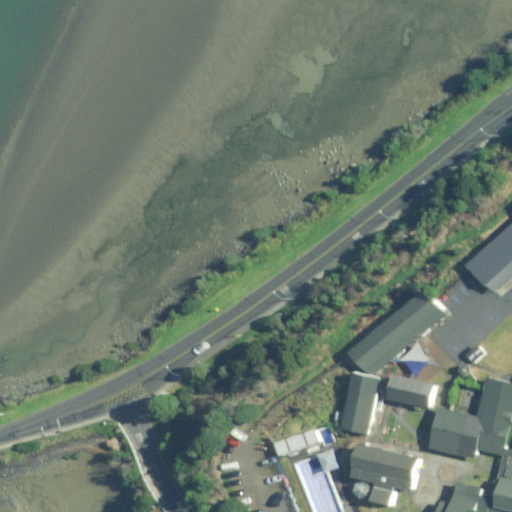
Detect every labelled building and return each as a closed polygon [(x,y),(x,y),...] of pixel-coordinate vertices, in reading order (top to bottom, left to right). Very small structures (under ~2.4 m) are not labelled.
[(444,304),(427,283),(351,345),(368,366),(444,304)] [(382,374),(354,365),(337,424),(366,432),(382,374)] [(434,379),(393,367),(386,392),(427,404),(434,379)] [(511,422),(507,421),(511,406),(511,376),(482,369),(471,408),(437,399),(429,429),(502,448),(498,465),(501,466),(511,468),(511,422)] [(313,439),(308,424),(275,435),(281,451),(313,439)] [(433,511),(474,511),(484,476),(363,444),(357,468),(439,491),(433,511)] [(511,511),(511,468),(501,466),(490,504),(510,510),(509,511),(511,511)]
